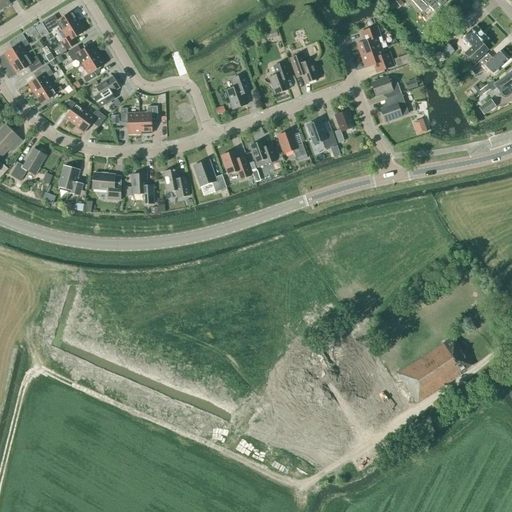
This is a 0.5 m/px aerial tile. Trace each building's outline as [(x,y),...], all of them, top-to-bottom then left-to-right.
[(0,0),(0,9),(1,11),(10,4),(7,0),(0,0)] [(397,10),(403,4),(399,0),(395,0),(391,3),(397,10)] [(411,0),(422,12),(429,7),(433,12),(447,0),(411,0)] [(62,32),(78,22),(72,12),(57,21),(54,15),(43,22),(49,32),(59,26),(62,32)] [(62,32),(56,36),(66,51),(77,45),(73,39),(85,32),(78,22),(62,32)] [(49,34),(42,24),(35,28),(42,39),(49,34)] [(483,45),(488,40),(475,26),(464,37),(463,37),(463,38),(472,48),(465,55),(473,64),(487,50),(483,45)] [(364,42),(357,45),(361,57),(381,49),(387,47),(385,42),(383,42),(381,36),(379,37),(376,27),(361,33),(363,39),(364,42)] [(33,38),(38,35),(34,28),(25,33),(28,37),(31,35),(33,38)] [(10,64),(28,53),(24,47),(29,45),(23,35),(9,43),(12,49),(4,54),(10,64)] [(441,57),(450,48),(446,43),(437,52),(441,57)] [(82,65),(98,55),(92,45),(81,52),(78,46),(67,53),(73,62),(79,59),(82,65)] [(381,49),(361,57),(365,68),(374,65),(376,73),(381,71),(394,67),(389,54),(383,56),(381,49)] [(506,59),(505,58),(504,56),(502,56),(499,52),(492,59),(487,54),(470,71),(475,77),(488,70),(492,74),(507,61),(506,59)] [(28,53),(10,64),(17,74),(28,67),(31,73),(42,66),(36,57),(32,59),(28,53)] [(98,55),(82,65),(88,75),(82,78),(86,84),(97,77),(94,72),(105,65),(98,55)] [(305,63),(302,55),(290,59),(296,78),(302,76),(305,84),(318,79),(312,60),(305,63)] [(275,95),(288,90),(285,80),(290,78),(284,62),(274,66),(277,75),(269,78),(275,95)] [(35,94),(51,84),(47,78),(53,75),(47,65),(36,72),(39,77),(28,84),(35,94)] [(511,72),(508,76),(505,75),(494,83),(492,81),(487,84),(492,91),(496,88),(499,92),(498,93),(500,95),(501,96),(502,97),(503,98),(505,98),(506,98),(508,97),(509,96),(510,95),(510,94),(510,92),(510,91),(510,89),(511,87),(511,72)] [(230,111),(247,105),(242,92),(249,89),(243,75),(232,79),(235,87),(227,91),(233,109),(230,110),(230,111)] [(111,93),(119,89),(112,77),(96,87),(99,93),(93,97),(100,108),(115,99),(111,93)] [(387,99),(401,94),(397,83),(391,86),(388,78),(371,84),(375,97),(385,93),(387,99)] [(51,84),(35,94),(41,105),(57,95),(57,94),(62,91),(60,87),(54,91),(51,84)] [(475,99),(481,93),(479,90),(472,96),(475,99)] [(408,114),(401,94),(387,99),(390,107),(380,110),(385,123),(402,117),(401,116),(408,114)] [(483,115),(495,107),(490,100),(479,108),(483,115)] [(75,126),(85,111),(76,104),(75,105),(70,101),(67,105),(72,109),(65,118),(75,126)] [(139,114),(140,134),(152,133),(151,120),(158,120),(157,107),(148,107),(146,114),(139,114)] [(215,110),(217,116),(218,116),(223,114),(221,107),(215,110)] [(140,134),(139,114),(127,114),(127,109),(120,109),(121,121),(127,121),(128,134),(140,134)] [(85,111),(75,126),(84,133),(92,123),(98,128),(106,118),(97,111),(93,113),(91,116),(85,111)] [(338,144),(344,142),(341,132),(354,127),(348,111),(335,116),(340,130),(334,132),(338,144)] [(325,134),(320,121),(306,126),(313,145),(322,142),(325,150),(337,145),(332,132),(325,134)] [(423,123),(414,127),(417,136),(426,132),(423,123)] [(22,141),(6,126),(5,126),(6,127),(0,132),(0,156),(0,155),(8,148),(11,151),(22,141)] [(302,144),(296,146),(291,131),(278,136),(284,154),(293,151),(297,162),(307,158),(302,144)] [(265,148),(263,142),(250,146),(258,168),(276,161),(271,146),(265,148)] [(38,168),(45,158),(33,151),(24,167),(18,163),(10,176),(20,182),(27,171),(36,176),(40,169),(38,168)] [(238,159),(235,151),(221,156),(228,175),(237,172),(240,180),(250,176),(244,157),(238,159)] [(215,178),(209,161),(193,166),(200,187),(212,183),(215,193),(226,189),(222,175),(215,178)] [(79,196),(82,185),(76,183),(79,170),(64,166),(58,187),(70,190),(69,193),(79,196)] [(180,184),(177,170),(160,173),(160,174),(163,173),(167,192),(176,191),(177,198),(190,196),(187,183),(180,184)] [(252,173),(256,183),(260,181),(257,171),(252,173)] [(94,173),(92,190),(93,190),(93,189),(109,190),(108,200),(120,201),(120,186),(114,185),(115,175),(114,175),(114,176),(94,174),(94,173)] [(43,181),(48,184),(52,176),(46,174),(43,181)] [(132,188),(126,188),(126,196),(133,196),(133,195),(143,194),(143,205),(146,204),(154,204),(153,188),(153,186),(147,186),(146,174),(131,175),(132,188)] [(45,193),(42,201),(47,203),(51,194),(45,193)] [(448,340),(397,374),(401,379),(402,381),(417,404),(463,373),(462,372),(472,365),(455,338),(449,342),(448,340)] [(461,404),(471,397),(465,389),(455,395),(461,404)] [(333,410),(343,425),(365,410),(355,395),(346,402),(341,395),(332,402),(336,408),(333,410)] [(294,428),(317,470),(337,459),(314,417),(294,428)] [(310,505),(314,491),(310,489),(306,504),(310,505)]
